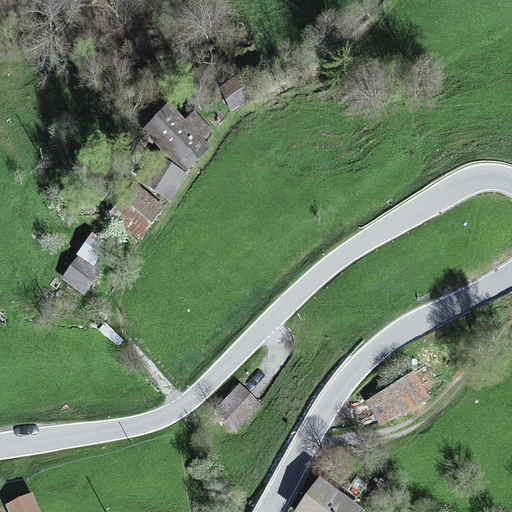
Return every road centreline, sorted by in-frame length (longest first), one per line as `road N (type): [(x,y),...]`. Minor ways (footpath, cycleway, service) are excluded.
road 1 (tertiary): [(0,446),(165,411),(355,243),(443,192),(497,179),(511,187)]
road 2 (tertiary): [(511,268),(363,351),(335,382),(261,511)]
road 3 (track): [(292,458),(399,427),(431,408),(511,324)]
